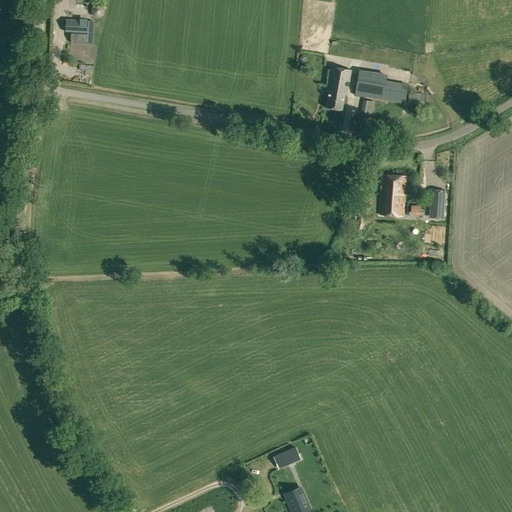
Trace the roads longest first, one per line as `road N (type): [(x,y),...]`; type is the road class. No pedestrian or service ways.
road 1 (unclassified): [(34,88),(393,142),(447,137),(511,101)]
road 2 (unclassified): [(116,511),(62,420),(34,341),(20,231),(34,88)]
